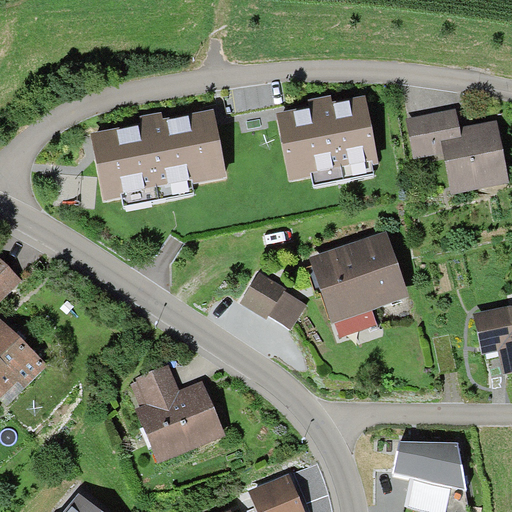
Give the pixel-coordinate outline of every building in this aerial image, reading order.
[(319,99),(309,100),(311,110),(278,116),(291,182),(312,178),(314,187),(373,175),(371,165),(377,164),(364,100),(332,106),(330,96),(319,99)] [(457,110),(406,120),(414,161),(445,155),(453,195),(511,183),(498,120),(461,128),(457,110)] [(214,111),(163,121),(161,113),(150,115),(139,118),(140,125),(91,135),(104,203),(120,200),(122,211),(195,196),(193,186),(228,179),(214,111)] [(386,236),(310,263),(321,293),(332,325),(336,324),(372,311),(408,298),(386,236)] [(0,300),(19,281),(0,261),(0,300)] [(261,273),(241,305),(266,320),(269,316),(290,329),(305,306),(285,293),(287,289),(261,273)] [(511,306),(474,315),(484,359),(499,356),(504,378),(511,376),(511,306)] [(377,326),(372,311),(336,324),(341,338),(377,326)] [(0,401),(19,383),(26,390),(49,368),(2,320),(0,321),(0,401)] [(450,335),(433,338),(440,374),(457,371),(450,335)] [(141,408),(135,410),(156,466),(227,438),(204,379),(179,389),(171,368),(132,383),(141,408)] [(458,446),(401,444),(394,477),(467,491),(458,446)] [(317,465),(295,474),(309,511),(331,511),(329,496),(324,479),(317,465)] [(249,495),(256,511),(302,511),(288,478),(278,482),(249,495)] [(95,511),(79,498),(67,511),(95,511)]
